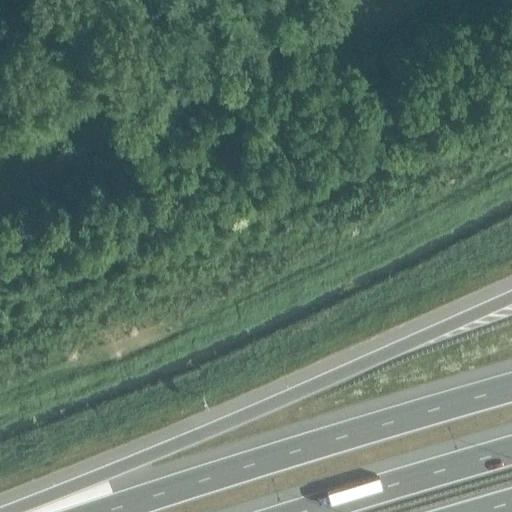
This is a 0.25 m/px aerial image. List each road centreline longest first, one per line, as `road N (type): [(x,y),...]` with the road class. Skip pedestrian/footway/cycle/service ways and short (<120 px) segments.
road 1 (motorway): [(511,295),(9,511)]
road 2 (motorway): [(511,386),(104,511)]
road 3 (motorway): [(511,452),(310,511)]
